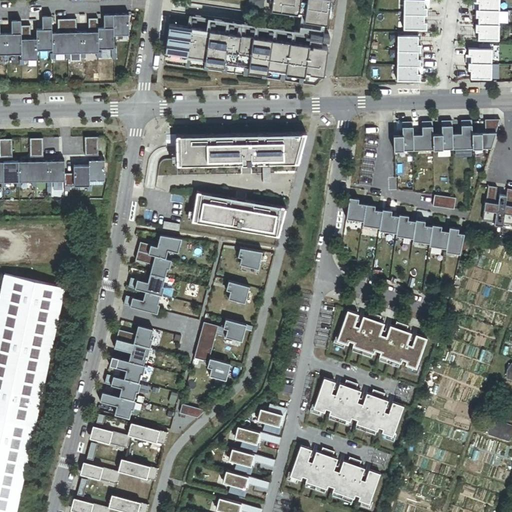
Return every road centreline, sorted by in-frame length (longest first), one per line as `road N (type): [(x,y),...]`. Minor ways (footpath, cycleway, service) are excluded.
road 1 (residential): [(347,102),(307,361),(267,511)]
road 2 (residential): [(141,107),(100,338),(52,511)]
road 3 (residential): [(141,107),(347,102)]
road 4 (residential): [(347,102),(509,98)]
road 5 (residential): [(0,111),(141,107)]
